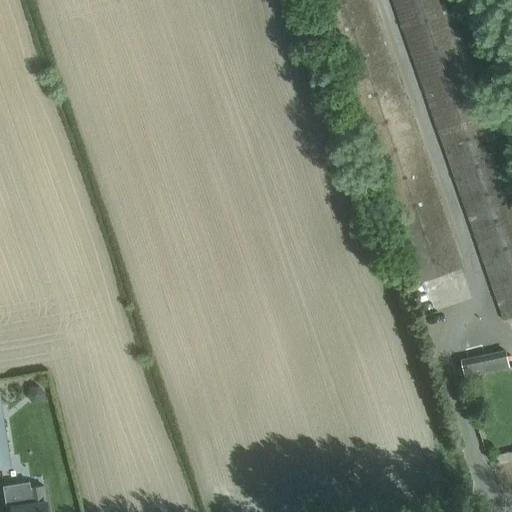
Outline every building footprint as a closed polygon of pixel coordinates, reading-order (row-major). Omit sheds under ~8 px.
[(463,267),(382,34),(369,0),(317,0),(416,283),(463,267)] [(393,0),(448,155),(505,320),(511,317),(511,189),(446,0),(393,0)] [(462,358),(463,359),(466,377),(511,367),(511,366),(507,348),(462,358)] [(0,406),(0,467),(11,466),(1,407),(0,406)] [(46,501),(44,485),(30,487),(32,503),(12,506),(13,511),(48,511),(47,501),(46,501)]
